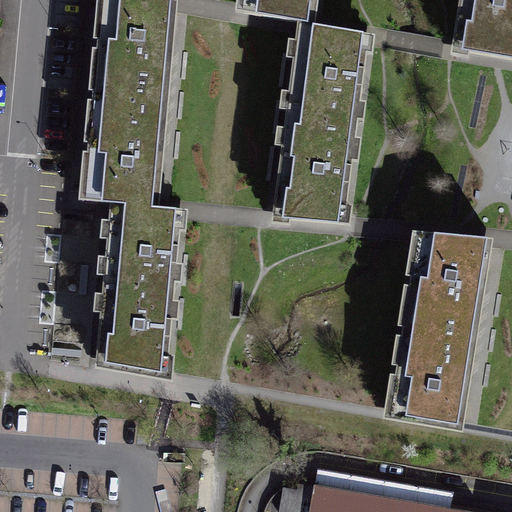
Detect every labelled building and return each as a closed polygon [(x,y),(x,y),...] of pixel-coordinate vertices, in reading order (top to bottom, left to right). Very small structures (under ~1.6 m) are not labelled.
[(173,0),(103,0),(82,192),(125,196),(151,199),(157,200),(173,11),(173,0)] [(245,0),(245,7),(315,15),(316,7),(317,0),(245,0)] [(511,0),(447,0),(439,55),(511,66),(511,0)] [(361,29),(291,20),(266,207),(336,216),(337,209),(359,46),(361,29)] [(151,199),(125,196),(92,361),(159,373),(161,355),(170,226),(172,204),(157,200),(151,199)] [(483,241),(413,230),(412,237),(383,416),(456,431),(458,418),(483,241)] [(307,511),(310,490),(288,486),(283,511),(307,511)] [(445,511),(313,490),(309,511),(445,511)]
